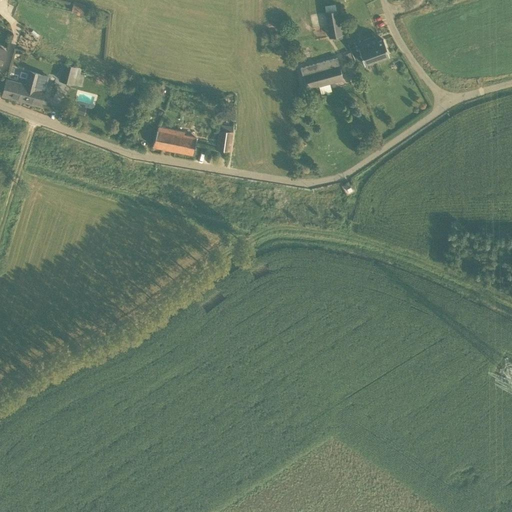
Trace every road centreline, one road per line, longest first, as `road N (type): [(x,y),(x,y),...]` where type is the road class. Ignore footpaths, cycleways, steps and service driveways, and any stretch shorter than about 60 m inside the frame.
road 1 (unclassified): [(447,104),(337,180),(316,185),(162,161),(0,106)]
road 2 (unclassified): [(447,104),(394,32),(382,0)]
road 3 (track): [(34,120),(0,238)]
